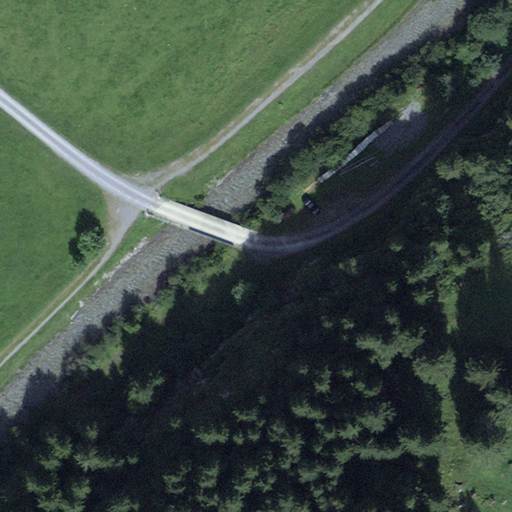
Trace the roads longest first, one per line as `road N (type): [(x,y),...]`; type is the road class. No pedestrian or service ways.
road 1 (track): [(356,0),(220,138),(151,183)]
road 2 (track): [(151,183),(127,221),(0,356)]
